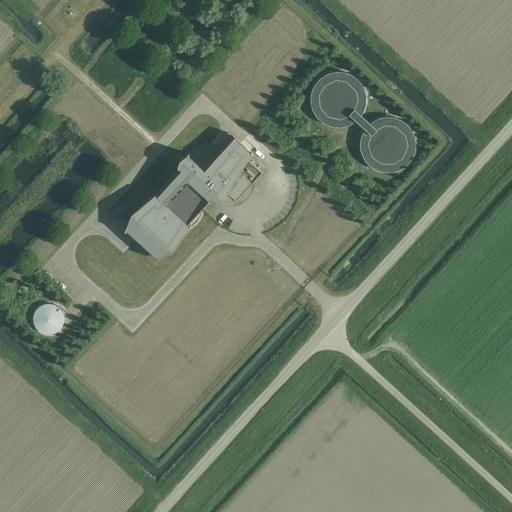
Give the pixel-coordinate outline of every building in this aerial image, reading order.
[(314,28),(308,32),(312,38),(318,34),(314,28)] [(374,121),(370,123),(360,114),(362,110),(364,106),(364,102),(365,97),(364,94),(363,89),(360,84),(357,80),(354,77),(350,74),(345,73),(341,72),(336,72),(332,73),(327,75),(325,77),(322,79),(319,82),(316,86),(315,89),(313,93),(312,97),(312,102),(313,106),(314,111),(317,115),(320,119),(323,122),(327,125),(331,126),(335,126),(340,126),(344,125),(348,124),(353,121),(355,119),(365,129),(364,130),(363,133),(361,137),(361,142),(361,147),(362,152),(364,157),(367,161),(370,165),(374,168),(378,170),(383,171),(388,172),(392,171),(396,171),(400,169),(404,167),(407,165),(410,161),(412,158),(414,155),(415,150),(416,144),(415,139),(414,135),(412,131),(409,127),(405,123),(402,121),(398,119),(393,118),(389,117),(383,117),(378,119),(374,121)] [(59,126),(37,146),(45,154),(66,134),(59,126)] [(202,212),(200,211),(211,199),(214,202),(213,202),(213,203),(216,202),(218,203),(220,204),(222,204),(223,205),(225,205),(227,206),(229,206),(231,206),(233,206),(235,205),(237,205),(239,204),(240,203),(242,203),(244,202),(245,200),(247,199),(248,198),(249,196),(250,195),(251,193),(252,192),(253,190),(254,188),(254,186),(255,184),(255,182),(255,181),(262,172),(248,159),(251,155),(253,156),(254,155),(233,136),(232,137),(234,138),(220,154),(205,140),(180,160),(177,170),(178,170),(180,171),(158,195),(157,194),(158,193),(157,193),(132,214),(127,227),(125,225),(124,226),(161,260),(162,259),(160,257),(173,251),(188,229),(190,228),(191,228),(193,227),(194,226),(195,225),(196,224),(198,222),(199,221),(199,219),(200,218),(201,217),(201,215),(202,214),(202,212)] [(34,325),(36,328),(39,331),(42,333),(45,334),(48,334),(51,334),(55,333),(57,332),(60,329),(63,326),(64,321),(64,317),(63,313),(60,308),(57,306),(52,304),(47,304),(43,305),(38,307),(35,311),(34,315),(33,319),(34,325)]
